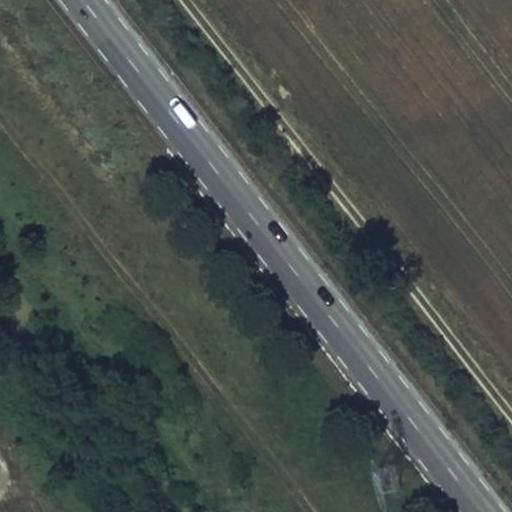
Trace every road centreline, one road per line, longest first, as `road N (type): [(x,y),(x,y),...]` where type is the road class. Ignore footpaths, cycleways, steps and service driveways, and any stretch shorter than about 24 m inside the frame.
road 1 (primary): [(488,511),(87,0)]
road 2 (track): [(185,0),(511,415)]
